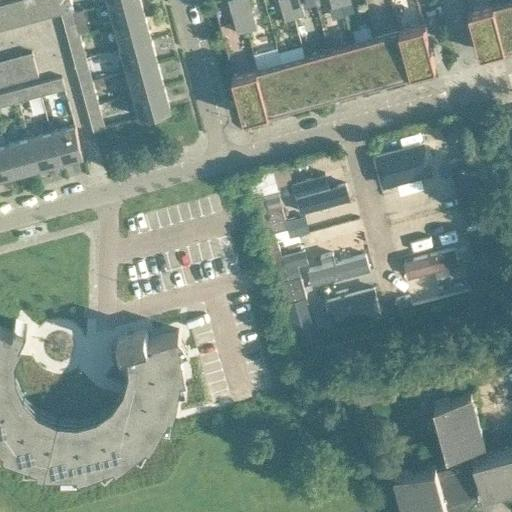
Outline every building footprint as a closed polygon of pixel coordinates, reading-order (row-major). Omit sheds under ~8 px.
[(28,21),(22,0),(14,0),(11,1),(17,24),(28,21)] [(39,18),(34,0),(22,0),(28,21),(39,18)] [(50,15),(45,0),(34,0),(39,18),(50,15)] [(61,12),(57,0),(45,0),(50,15),(61,12)] [(74,10),(70,0),(57,0),(61,12),(62,12),(62,13),(74,10)] [(145,14),(141,0),(109,0),(115,22),(145,14)] [(511,41),(511,0),(501,0),(494,2),(505,43),(511,41)] [(17,24),(11,1),(0,4),(7,27),(17,24)] [(304,13),(301,1),(291,4),(295,16),(304,13)] [(505,43),(494,2),(469,9),(481,50),(505,43)] [(285,19),(295,16),(291,4),(282,7),(285,19)] [(80,33),(74,10),(62,13),(68,36),(80,33)] [(151,37),(145,14),(115,22),(121,45),(151,37)] [(257,26),(254,14),(244,17),(247,29),(257,26)] [(247,29),(244,17),(234,20),(238,32),(247,29)] [(435,62),(423,21),(397,28),(408,69),(435,62)] [(408,69),(397,28),(374,35),(385,76),(408,69)] [(86,56),(80,33),(68,36),(75,59),(86,56)] [(385,76),(374,35),(351,41),(362,82),(385,76)] [(158,61),(151,37),(121,45),(128,69),(158,61)] [(362,82),(351,41),(328,47),(339,88),(362,82)] [(293,101),(282,60),(278,44),(255,51),(259,66),(270,107),(293,101)] [(339,88),(328,47),(305,54),(316,95),(339,88)] [(33,50),(22,53),(28,77),(39,74),(33,50)] [(28,77),(22,53),(11,56),(17,80),(28,77)] [(316,95),(305,54),(282,60),(293,101),(316,95)] [(17,80),(11,56),(0,59),(6,83),(17,80)] [(93,79),(86,56),(75,59),(81,82),(93,79)] [(164,84),(158,61),(128,69),(134,92),(164,84)] [(270,107),(259,66),(233,73),(245,114),(270,107)] [(63,76),(40,82),(43,94),(66,87),(63,76)] [(99,103),(93,79),(81,82),(88,106),(99,103)] [(18,100),(43,94),(40,82),(15,89),(18,100)] [(171,108),(164,84),(134,92),(141,116),(171,108)] [(0,105),(18,100),(15,89),(0,92),(0,105)] [(106,126),(99,103),(88,106),(94,129),(106,126)] [(83,153),(75,123),(52,129),(61,159),(83,153)] [(61,159),(52,129),(28,136),(37,165),(61,159)] [(457,132),(441,136),(448,161),(461,157),(463,157),(457,132)] [(37,165),(28,136),(6,142),(14,172),(37,165)] [(380,155),(381,157),(388,186),(442,172),(434,141),(380,155)] [(0,175),(14,172),(6,142),(0,143),(0,175)] [(473,165),(470,155),(463,157),(461,157),(448,161),(451,171),(473,165)] [(347,197),(343,182),(338,164),(284,179),(293,212),(347,197)] [(482,199),(473,165),(451,171),(454,182),(467,178),(473,201),(482,199)] [(251,180),(255,194),(282,187),(278,172),(251,180)] [(444,175),(389,190),(398,221),(452,206),(444,175)] [(492,235),(482,199),(473,201),(460,205),(467,230),(470,241),(492,235)] [(356,232),(352,217),(348,201),(294,216),(302,247),(356,232)] [(285,216),(282,206),(260,212),(263,222),(285,216)] [(461,241),(461,240),(453,210),(399,225),(407,256),(461,241)] [(288,226),(286,222),(285,216),(263,222),(266,232),(288,226)] [(495,245),(492,235),(470,241),(472,251),(495,245)] [(366,267),(363,256),(357,236),(303,250),(310,277),(311,277),(312,281),(366,267)] [(462,245),(455,247),(408,259),(416,290),(469,276),(468,272),(469,272),(462,245)] [(288,279),(281,254),(272,257),(282,292),(304,286),(313,283),(312,281),(311,277),(310,277),(302,279),(301,275),(288,279)] [(504,279),(500,264),(469,272),(468,272),(469,276),(472,288),(504,279)] [(367,271),(312,285),(321,316),(375,302),(367,271)] [(307,296),(304,286),(282,292),(291,326),(300,324),(293,300),(307,296)] [(170,425),(171,421),(176,389),(186,388),(187,388),(180,352),(189,347),(190,347),(179,328),(178,329),(148,337),(145,327),(117,334),(121,347),(136,343),(138,364),(132,386),(120,405),(101,418),(79,424),(56,422),(35,413),(19,397),(9,376),(7,354),(12,337),(20,340),(28,324),(16,319),(15,319),(12,330),(0,324),(0,446),(25,456),(25,466),(24,466),(25,467),(62,466),(65,475),(64,475),(65,477),(99,464),(105,471),(105,472),(133,449),(141,454),(142,454),(160,423),(169,425),(170,425)] [(374,376),(350,382),(356,405),(380,399),(374,376)] [(484,440),(475,405),(471,390),(434,399),(447,450),(453,448),(456,460),(437,465),(436,462),(395,473),(405,511),(449,511),(453,510),(454,511),(459,511),(478,493),(476,486),(481,485),(483,492),(511,484),(511,444),(484,452),(481,441),(484,440)]
